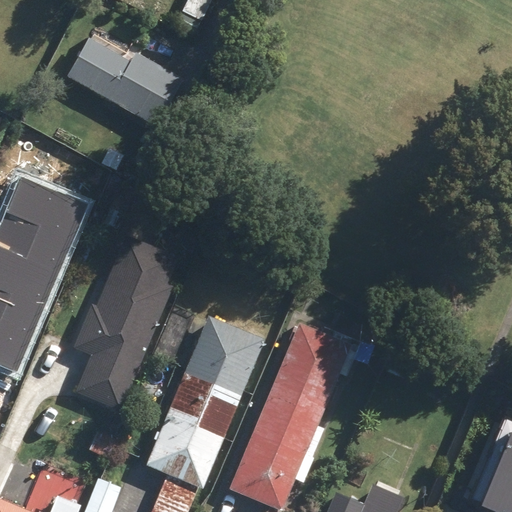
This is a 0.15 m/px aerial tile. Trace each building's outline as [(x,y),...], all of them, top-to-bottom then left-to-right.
[(95,37),(71,78),(161,130),(177,101),(188,80),(140,52),(135,60),(95,37)] [(18,170),(0,212),(0,372),(21,381),(95,202),(18,170)] [(94,356),(79,391),(125,410),(178,284),(172,282),(185,250),(146,234),(124,284),(112,279),(100,306),(96,304),(77,348),(94,356)] [(269,337),(213,313),(149,463),(170,472),(153,511),(190,511),(202,486),(206,488),(269,337)] [(302,321),(233,487),(285,509),(299,477),(307,481),(317,457),(316,456),(327,428),(320,425),(342,373),(350,376),(365,341),(324,324),(322,329),(302,321)] [(511,511),(511,420),(508,419),(475,504),(496,511),(511,511)] [(97,476),(77,468),(68,489),(88,498),(97,476)] [(113,511),(124,488),(100,478),(86,511),(113,511)] [(367,501),(339,489),(329,511),(399,511),(407,494),(375,481),(367,501)] [(54,511),(37,511),(0,496),(0,511),(83,511),(86,506),(62,496),(54,511)]
